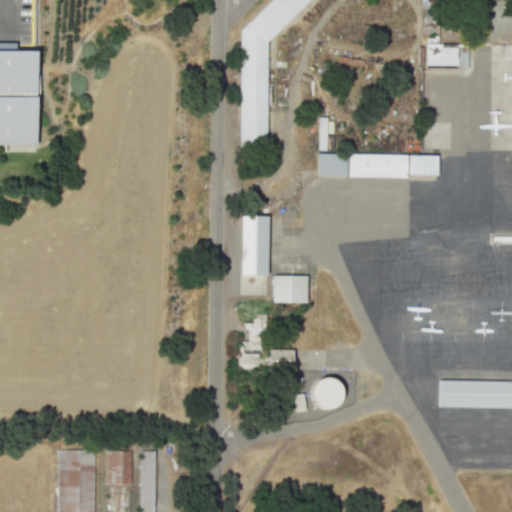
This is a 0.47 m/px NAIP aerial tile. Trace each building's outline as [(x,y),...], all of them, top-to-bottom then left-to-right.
[(305,0),(265,40),(264,143),(237,143),(238,29),(267,0),(305,0)] [(466,66),(466,51),(459,51),(459,46),(437,45),(437,37),(424,37),(424,66),(466,66)] [(0,51),(18,51),(18,75),(41,75),(41,99),(37,99),(37,137),(7,137),(7,144),(0,144),(0,51)] [(317,149),(324,150),(325,117),(317,117),(317,149)] [(344,153),(316,153),(316,176),(344,176),(344,153)] [(404,154),(346,153),(346,176),(404,177),(404,154)] [(436,155),(407,154),(406,173),(436,174),(436,155)] [(265,215),(239,215),(238,274),(265,274),(265,215)] [(304,275),(271,275),(271,301),(304,302),(304,275)] [(261,351),(263,314),(251,313),(251,323),(242,322),(241,331),(247,331),(246,341),(237,340),(235,367),(254,368),(255,351),(261,351)] [(291,349),(267,348),(267,369),(291,370),(291,349)] [(328,409),(333,407),(337,403),(340,398),(340,393),(339,388),(337,383),(333,380),(328,378),(323,378),(318,379),(314,382),(311,386),(309,391),(309,396),(310,401),(313,405),(318,408),(323,409),(328,409)] [(511,380),(437,379),(437,406),(511,407),(511,380)] [(303,410),(302,393),(291,394),(293,411),(303,410)] [(92,511),(93,450),(56,450),(55,511),(92,511)] [(104,483),(129,483),(130,451),(104,450),(104,483)] [(137,511),(152,511),(154,451),(139,450),(137,511)]
